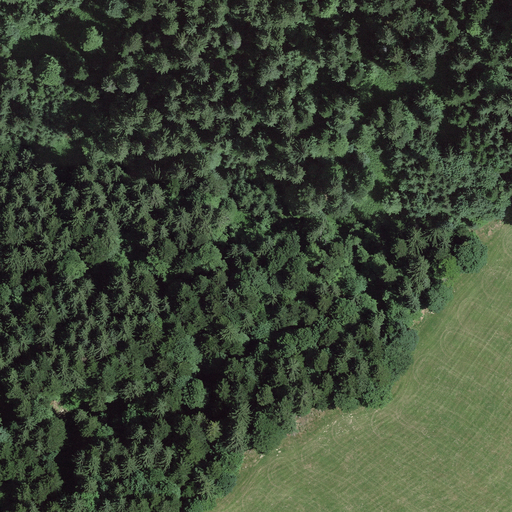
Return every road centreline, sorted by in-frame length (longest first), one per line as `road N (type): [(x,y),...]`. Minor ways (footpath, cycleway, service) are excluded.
road 1 (track): [(394,179),(350,190),(184,269),(84,349)]
road 2 (track): [(511,165),(426,192),(394,179),(357,146),(321,86),(319,61),(325,31),(349,0)]
road 3 (track): [(128,0),(61,204),(39,243)]
